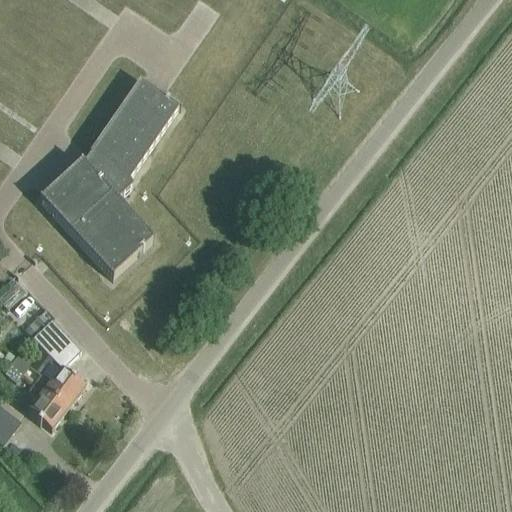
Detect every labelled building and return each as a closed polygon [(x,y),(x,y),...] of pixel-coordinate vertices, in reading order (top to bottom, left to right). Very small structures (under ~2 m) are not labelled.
[(86,166),(83,168),(81,166),(40,205),(113,285),(155,246),(117,205),(133,191),(130,185),(179,114),(180,114),(181,113),(140,85),(90,158),(91,159),(86,166)] [(17,288),(3,302),(0,304),(8,313),(11,310),(25,297),(17,288)] [(63,375),(82,357),(52,326),(33,343),(49,361),(62,374),(63,375)] [(23,379),(29,370),(18,361),(12,370),(23,379)] [(41,379),(34,388),(69,414),(85,392),(63,375),(62,374),(49,361),(38,376),(41,379)] [(16,388),(23,379),(12,370),(5,379),(16,388)] [(52,436),(69,414),(34,388),(28,397),(38,405),(28,418),(38,426),(37,427),(40,429),(41,428),(52,436)] [(0,446),(3,450),(21,427),(0,411),(0,446)]
